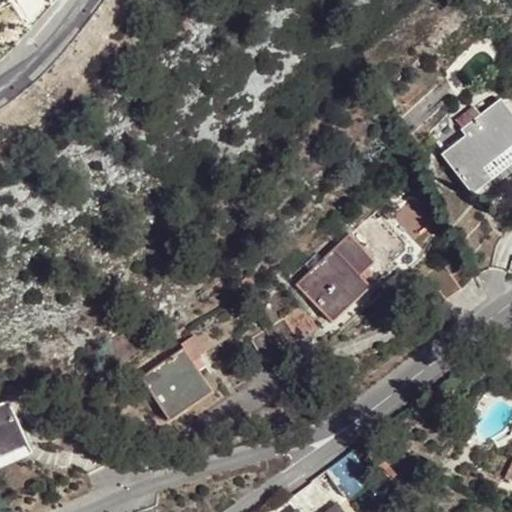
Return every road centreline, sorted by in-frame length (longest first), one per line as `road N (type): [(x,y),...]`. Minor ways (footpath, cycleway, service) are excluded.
road 1 (residential): [(359,413),(165,473),(72,511)]
road 2 (residential): [(359,413),(511,298)]
road 3 (residential): [(235,511),(359,413)]
road 4 (residential): [(84,0),(62,31),(0,85)]
